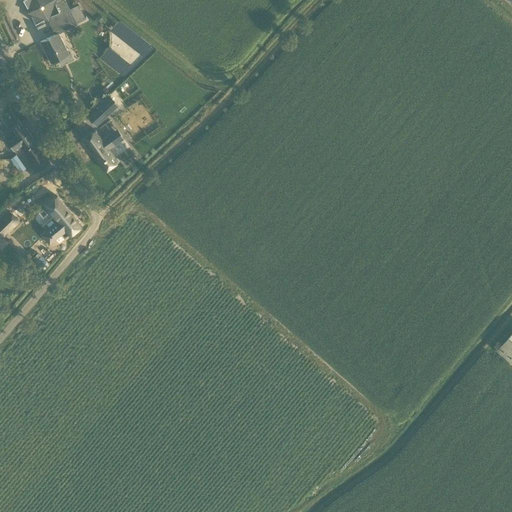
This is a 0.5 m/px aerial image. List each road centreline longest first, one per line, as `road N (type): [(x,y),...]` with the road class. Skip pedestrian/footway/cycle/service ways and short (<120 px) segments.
road 1 (unclassified): [(0,337),(99,218),(0,46)]
road 2 (track): [(99,218),(318,0)]
